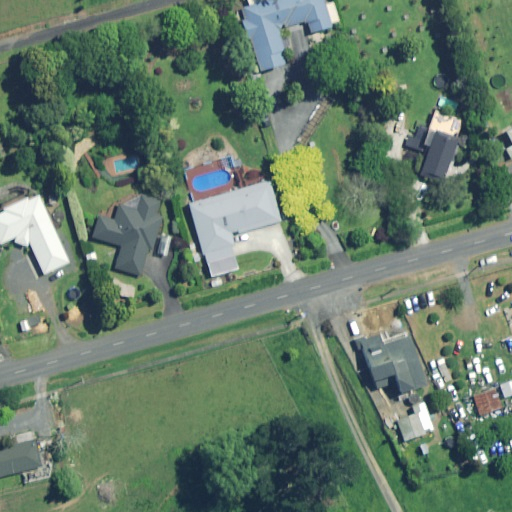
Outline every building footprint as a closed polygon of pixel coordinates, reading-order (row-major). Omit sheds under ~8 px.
[(330,29),(321,0),(271,0),(236,10),(245,42),(248,41),(257,73),(286,65),(276,31),(305,23),(308,35),(330,29)] [(459,119),(436,112),(416,177),(439,184),(445,162),(451,163),(459,139),(454,137),(459,119)] [(402,145),(391,144),(388,164),(399,166),(402,145)] [(429,193),(418,189),(415,179),(394,186),(404,216),(417,212),(429,193)] [(279,223),(268,183),(187,206),(204,266),(235,257),(229,237),(279,223)] [(67,264),(35,196),(0,212),(0,244),(11,240),(13,244),(23,248),(28,246),(42,276),(67,264)] [(146,251),(155,254),(164,219),(154,217),(158,202),(136,196),(132,211),(116,207),(112,221),(98,217),(91,241),(118,248),(111,274),(138,281),(146,251)] [(408,348),(405,337),(380,345),(382,352),(363,359),(370,383),(389,376),(395,396),(426,386),(413,347),(408,348)] [(511,397),(508,384),(498,387),(502,400),(511,397)] [(499,412),(494,392),(473,397),(477,417),(499,412)] [(431,433),(422,404),(409,408),(411,415),(394,420),(401,442),(431,433)] [(0,478),(38,469),(32,442),(0,449),(0,478)]
